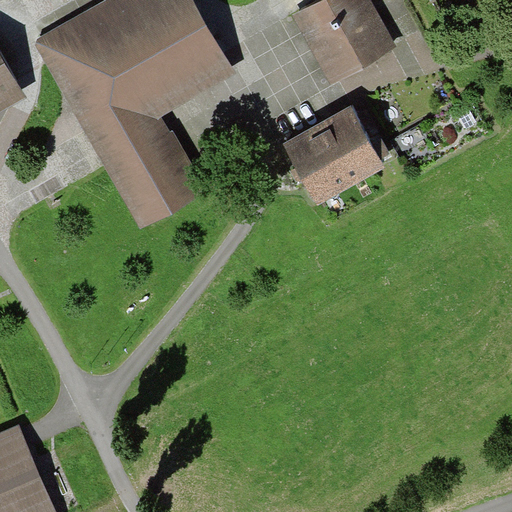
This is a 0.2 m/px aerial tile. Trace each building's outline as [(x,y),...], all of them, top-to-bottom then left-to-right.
[(148,219),(208,188),(160,102),(233,64),(197,0),(105,0),(43,35),(148,219)] [(390,42),(366,0),(299,0),(296,2),(335,72),(390,42)] [(0,99),(22,87),(0,50),(0,99)] [(391,152),(353,93),(290,133),(328,192),(391,152)] [(0,511),(56,511),(57,511),(11,416),(0,421),(0,511)]
